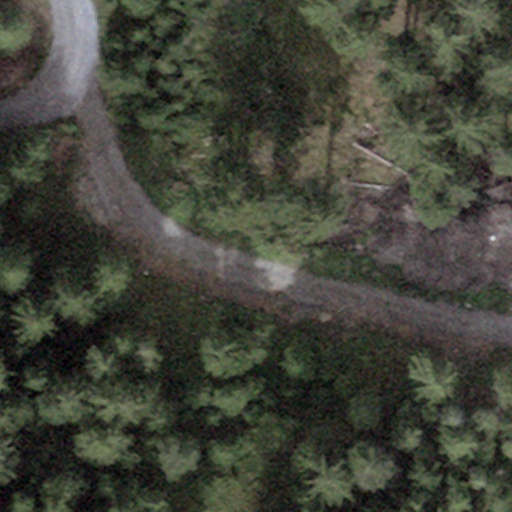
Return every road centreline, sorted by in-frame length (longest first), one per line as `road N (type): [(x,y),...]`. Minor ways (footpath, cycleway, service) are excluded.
road 1 (track): [(39,96),(125,193),(271,264),(511,328)]
road 2 (track): [(58,0),(75,45),(39,96),(0,110)]
